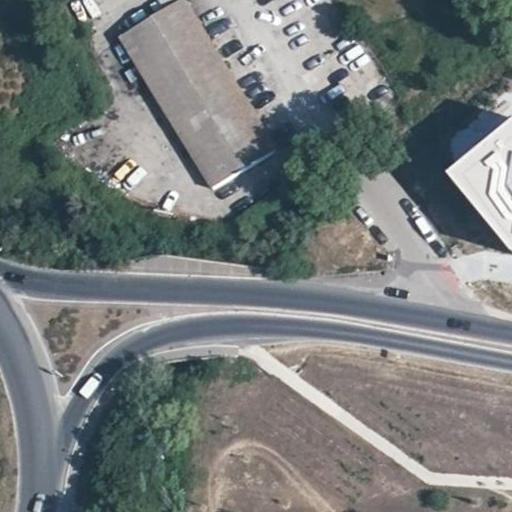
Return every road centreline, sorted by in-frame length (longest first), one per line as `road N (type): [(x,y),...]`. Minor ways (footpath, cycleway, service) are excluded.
road 1 (secondary): [(40,495),(106,372),(131,351),(170,338),(332,327),(511,361)]
road 2 (secondary): [(261,296),(0,267)]
road 3 (secondary): [(261,296),(66,293),(0,283)]
road 4 (secondary): [(511,332),(334,300),(261,296)]
road 5 (secondary): [(40,495),(27,396),(0,327)]
